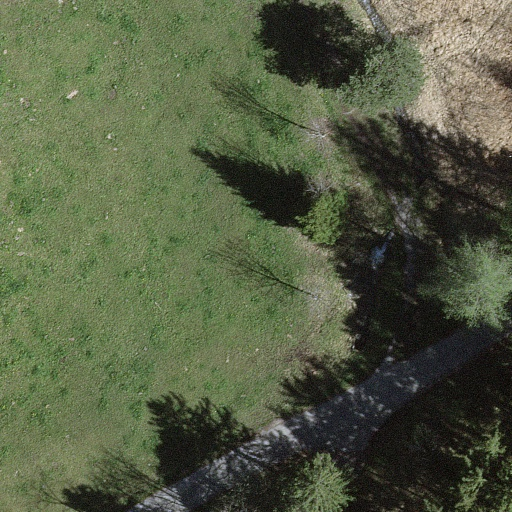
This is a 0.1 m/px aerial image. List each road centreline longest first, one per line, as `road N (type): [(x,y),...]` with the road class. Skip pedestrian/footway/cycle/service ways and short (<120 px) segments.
road 1 (track): [(379,393),(408,315),(407,221),(340,70),(289,0)]
road 2 (unclassified): [(511,310),(162,511)]
